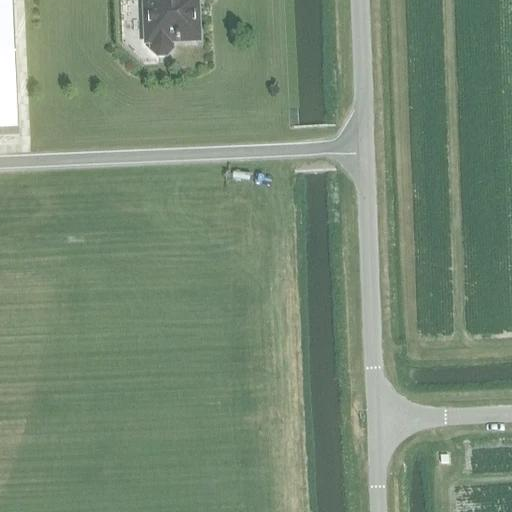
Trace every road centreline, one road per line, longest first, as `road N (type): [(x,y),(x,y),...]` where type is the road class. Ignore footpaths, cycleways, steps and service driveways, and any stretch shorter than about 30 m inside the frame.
road 1 (unclassified): [(376,418),(359,0)]
road 2 (unclassified): [(376,418),(511,412)]
